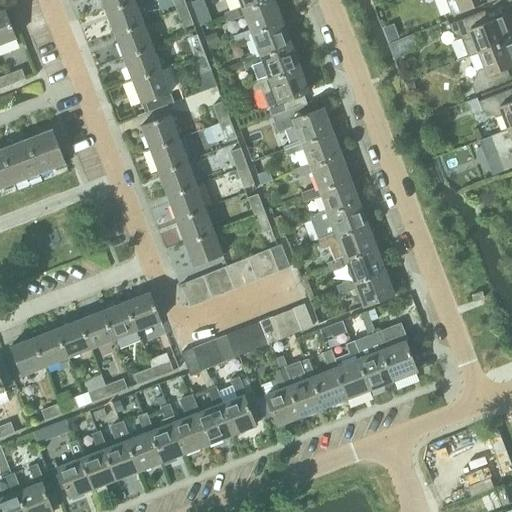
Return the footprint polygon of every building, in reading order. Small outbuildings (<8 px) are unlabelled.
[(100,0),(105,12),(134,1),(133,0),(100,0)] [(184,0),(172,0),(177,11),(187,7),(184,0)] [(203,0),(198,0),(191,3),(195,12),(207,7),(203,0)] [(244,16),(250,31),(252,34),(282,23),(273,0),(272,0),(243,11),(241,7),(224,13),(228,22),(244,16)] [(272,0),(238,0),(241,7),(243,11),(272,0)] [(444,0),(450,16),(489,0),(444,0)] [(134,1),(105,12),(114,36),(139,26),(143,25),(134,1)] [(187,7),(177,11),(183,28),(194,24),(187,7)] [(0,45),(16,39),(5,10),(0,12),(0,45)] [(472,55),(477,53),(511,39),(511,37),(503,15),(488,22),(483,11),(448,25),(452,34),(466,41),(472,55)] [(260,57),(290,46),(282,23),(252,34),(250,31),(232,38),(235,45),(253,38),(259,55),(260,57)] [(139,26),(114,36),(124,60),(152,50),(143,25),(139,26)] [(216,33),(205,37),(210,48),(220,44),(216,33)] [(198,35),(187,39),(194,57),(204,53),(198,35)] [(511,39),(477,53),(483,68),(477,70),(472,85),(475,94),(510,80),(506,68),(511,65),(511,39)] [(270,81),(300,70),(290,46),(260,57),(259,55),(241,61),(243,68),(252,65),(259,82),(269,79),(270,81)] [(152,50),(124,60),(132,83),(157,74),(161,73),(152,50)] [(204,53),(194,57),(201,75),(211,71),(204,53)] [(270,81),(269,79),(259,82),(251,85),(254,94),(260,92),(270,119),(306,106),(302,96),(308,93),(300,70),(270,81)] [(22,71),(5,77),(7,83),(8,86),(25,80),(22,71)] [(157,74),(132,83),(141,106),(169,95),(161,73),(157,74)] [(501,115),(507,130),(511,127),(511,88),(478,101),(482,111),(495,117),(501,115)] [(223,102),(212,106),(219,124),(230,120),(223,102)] [(301,144),(332,132),(323,109),(292,121),(291,117),(274,124),(277,132),(294,126),(300,141),(301,144)] [(170,116),(141,126),(150,151),(179,140),(170,116)] [(230,120),(219,124),(226,141),(237,137),(230,120)] [(511,127),(507,130),(511,142),(511,145),(507,147),(501,161),(504,170),(511,166),(511,127)] [(64,166),(50,130),(21,141),(35,177),(64,166)] [(310,168),(340,156),(332,132),(301,144),(300,141),(282,147),(285,157),(303,151),(309,164),(310,168)] [(179,140),(150,151),(159,176),(186,166),(188,165),(179,140)] [(21,141),(0,149),(0,167),(8,187),(35,177),(21,141)] [(240,148),(230,152),(237,170),(247,166),(240,148)] [(319,190),(349,179),(340,156),(310,168),(309,164),(291,171),(294,180),(312,173),(317,187),(319,190)] [(186,166),(159,176),(168,199),(197,188),(188,165),(186,166)] [(261,185),(276,180),(270,165),(256,171),(261,185)] [(247,166),(237,170),(244,188),(254,184),(247,166)] [(327,214),(358,202),(349,179),(319,190),(317,187),(300,194),(303,202),(321,196),(326,211),(327,214)] [(197,188),(168,199),(177,223),(203,213),(206,212),(197,188)] [(258,194),(247,198),(254,216),(265,212),(258,194)] [(336,237),(367,225),(358,202),(327,214),(326,211),(310,217),(319,240),(335,233),(336,237)] [(203,213),(177,223),(185,244),(214,233),(206,212),(203,213)] [(265,212),(254,216),(261,234),(272,230),(265,212)] [(345,260),(376,248),(367,225),(336,237),(335,233),(319,240),(322,248),(338,242),(344,257),(345,260)] [(214,233),(185,244),(194,267),(223,256),(217,241),(214,233)] [(280,272),(289,268),(280,246),(271,249),(280,272)] [(355,283),(385,272),(376,248),(345,260),(344,257),(328,263),(332,272),(347,265),(353,280),(355,283)] [(271,249),(260,254),(269,276),(280,272),(271,249)] [(260,254),(250,258),(258,280),(269,276),(260,254)] [(250,258),(238,262),(247,285),(258,280),(250,258)] [(238,262),(226,267),(235,289),(247,285),(238,262)] [(226,267),(215,271),(224,294),(235,289),(226,267)] [(215,271),(204,275),(213,298),(224,294),(215,271)] [(356,288),(364,307),(394,295),(385,272),(355,283),(353,280),(338,286),(341,294),(356,288)] [(204,275),(193,280),(202,302),(213,298),(204,275)] [(193,280),(181,284),(190,307),(202,302),(193,280)] [(480,291),(471,295),(473,301),(482,297),(480,291)] [(137,331),(160,322),(149,294),(126,302),(137,331)] [(137,331),(126,302),(104,311),(115,339),(137,331)] [(304,304),(293,309),(302,331),(313,327),(304,304)] [(293,309),(282,313),(291,335),(302,331),(293,309)] [(115,339),(104,311),(80,320),(91,349),(115,339)] [(282,313),(271,317),(280,339),(291,335),(282,313)] [(271,317),(260,322),(269,344),(280,339),(271,317)] [(91,349),(80,320),(56,329),(67,358),(91,349)] [(260,322),(249,326),(257,348),(269,344),(260,322)] [(382,350),(394,381),(408,375),(410,379),(418,377),(405,343),(407,342),(401,324),(378,333),(385,349),(382,350)] [(249,326),(238,330),(246,352),(257,348),(249,326)] [(329,327),(320,330),(324,340),(333,336),(329,327)] [(67,358),(56,329),(33,338),(44,367),(67,358)] [(238,330),(227,334),(236,357),(246,352),(238,330)] [(359,359),(371,390),(394,381),(382,350),(385,349),(377,332),(355,340),(356,342),(362,358),(359,359)] [(227,334),(215,339),(224,361),(236,357),(227,334)] [(44,367),(33,338),(10,347),(21,375),(44,367)] [(215,339),(204,343),(212,366),(224,361),(215,339)] [(335,368),(347,399),(371,390),(359,359),(362,358),(356,342),(346,346),(353,362),(338,367),(335,368)] [(204,343),(193,347),(202,370),(212,366),(204,343)] [(193,347),(181,352),(190,374),(202,370),(193,347)] [(312,377),(324,408),(347,399),(335,368),(338,367),(332,352),(324,354),(330,370),(315,376),(312,377)] [(289,386),(301,417),(324,408),(312,377),(315,376),(309,361),(306,362),(305,360),(286,368),(292,385),(289,386)] [(173,372),(169,362),(151,369),(154,379),(173,372)] [(154,379),(151,369),(132,376),(136,386),(154,379)] [(220,404),(232,435),(255,427),(243,395),(245,394),(238,377),(229,381),(236,398),(223,403),(220,404)] [(128,390),(125,380),(106,387),(109,397),(128,390)] [(277,426),(301,417),(289,386),(265,395),(277,426)] [(109,397),(106,387),(87,393),(91,403),(109,397)] [(197,414),(209,445),(232,435),(220,404),(223,403),(216,387),(208,390),(214,407),(199,412),(197,414)] [(173,423),(185,454),(209,445),(197,414),(199,412),(193,396),(181,401),(187,417),(176,422),(173,423)] [(82,408),(78,398),(60,405),(63,415),(82,408)] [(63,415),(60,405),(41,411),(45,421),(63,415)] [(150,432),(162,463),(185,454),(173,423),(176,422),(169,405),(161,409),(167,425),(153,430),(150,432)] [(127,440),(139,471),(162,463),(150,432),(153,430),(147,414),(139,417),(145,434),(130,439),(127,440)] [(0,438),(16,432),(13,422),(0,426),(0,438)] [(104,449),(116,481),(139,471),(127,440),(130,439),(124,423),(112,428),(118,444),(107,448),(104,449)] [(47,426),(33,432),(38,444),(52,439),(47,426)] [(81,458),(93,489),(116,481),(104,449),(107,448),(101,432),(92,436),(99,452),(85,457),(81,458)] [(58,467),(70,498),(93,489),(81,458),(85,457),(79,441),(70,445),(76,460),(58,467)] [(17,492),(24,511),(51,511),(41,484),(43,483),(36,466),(27,469),(34,486),(21,491),(17,492)] [(0,511),(24,511),(17,492),(21,491),(14,475),(7,477),(13,494),(0,499),(0,511)] [(489,480),(467,490),(471,499),(493,490),(489,480)] [(502,489),(494,492),(501,508),(509,504),(502,489)]
